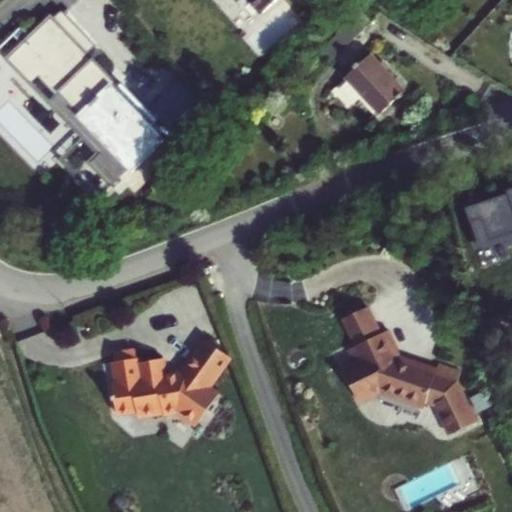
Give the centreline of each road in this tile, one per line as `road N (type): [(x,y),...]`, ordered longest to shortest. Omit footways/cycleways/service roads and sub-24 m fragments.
road 1 (unclassified): [(511,126),(229,229)]
road 2 (residential): [(229,229),(239,321),(309,511)]
road 3 (unclassified): [(229,229),(77,284),(40,287),(0,277)]
